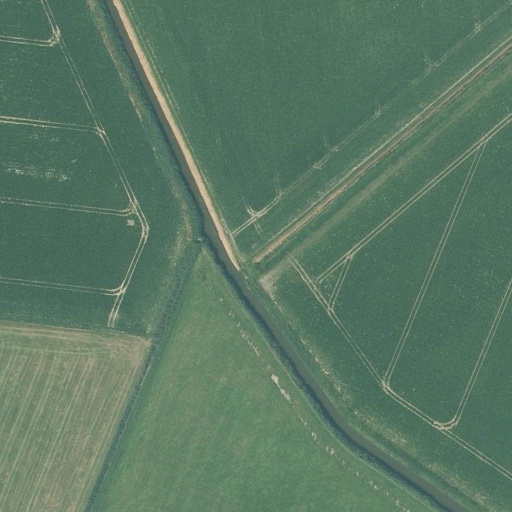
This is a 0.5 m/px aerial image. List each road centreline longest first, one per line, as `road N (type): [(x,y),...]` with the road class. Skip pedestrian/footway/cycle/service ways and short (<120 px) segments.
road 1 (track): [(87,0),(187,222),(180,266),(139,364)]
road 2 (track): [(478,511),(355,422),(244,267)]
